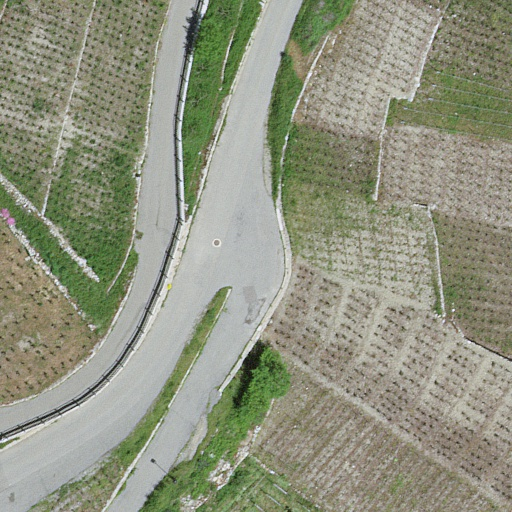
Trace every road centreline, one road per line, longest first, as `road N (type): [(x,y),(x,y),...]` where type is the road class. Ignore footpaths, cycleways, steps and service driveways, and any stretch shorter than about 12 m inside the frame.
road 1 (unclassified): [(0,417),(86,376),(123,327),(156,232),(168,88),(186,0)]
road 2 (unclassified): [(219,211),(159,348),(136,380),(82,426),(0,471)]
road 3 (unclassified): [(219,211),(235,222),(251,254),(247,295),(177,429),(121,511)]
road 4 (unclassified): [(285,0),(219,211)]
